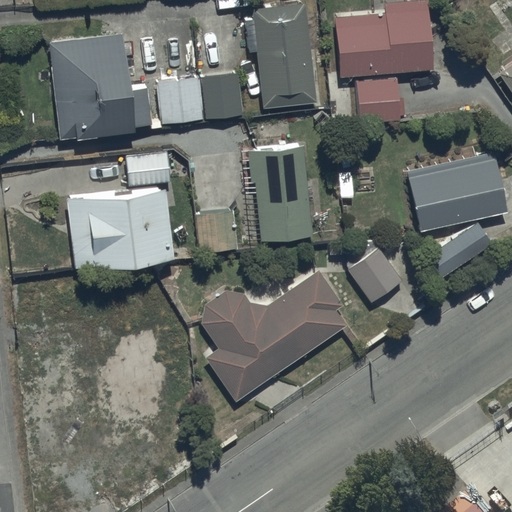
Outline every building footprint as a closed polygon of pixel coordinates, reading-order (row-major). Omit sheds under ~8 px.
[(303,0),(293,0),(248,5),(259,105),(314,99),(303,0)] [(381,0),(382,11),(332,14),(336,75),(354,73),(357,120),(398,117),(395,70),(430,67),(425,0),(381,0)] [(118,29),(45,39),(56,137),(72,135),(72,136),(130,128),(130,124),(149,121),(144,84),(126,86),(118,29)] [(511,57),(495,69),(511,95),(511,57)] [(198,75),(202,116),(240,112),(235,71),(198,75)] [(202,116),(198,75),(154,79),(158,121),(202,116)] [(308,233),(303,144),(239,148),(244,237),(308,233)] [(491,148),(404,168),(416,229),(505,209),(491,148)] [(123,153),(126,184),(167,180),(164,149),(123,153)] [(162,184),(64,195),(71,265),(170,254),(162,184)] [(233,247),(231,207),(193,209),(195,250),(233,247)] [(489,242),(475,220),(430,250),(445,272),(489,242)] [(399,278),(374,243),(344,264),(349,272),(344,276),(350,284),(355,280),(368,299),(399,278)] [(216,346),(203,354),(233,399),(343,324),(332,307),(340,302),(316,266),(266,302),(248,300),(242,292),(240,291),(239,290),(237,290),(235,289),(233,289),(231,289),(230,289),(228,289),(226,289),(224,289),(222,289),(221,290),(219,290),(217,291),(215,292),(214,293),(212,294),(211,295),(209,296),(208,297),(207,298),(206,300),(205,301),(204,303),(203,304),(202,306),(201,308),(201,309),(200,311),(200,313),(199,315),(199,317),(199,319),(199,320),(199,322),(216,346)] [(117,272),(36,282),(42,330),(123,320),(117,272)] [(156,326),(98,332),(102,362),(83,364),(85,387),(104,385),(109,429),(167,422),(166,417),(173,416),(171,399),(180,398),(175,352),(159,354),(156,326)]
